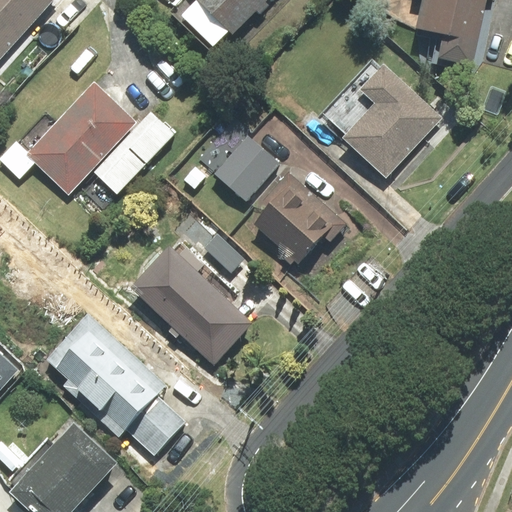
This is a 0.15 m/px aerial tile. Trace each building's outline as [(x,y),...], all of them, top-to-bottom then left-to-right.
[(0,0),(0,70),(61,0),(0,0)] [(186,0),(193,6),(177,23),(211,53),(226,36),(231,40),(254,15),(257,18),(272,0),(186,0)] [(484,0),(421,0),(414,36),(443,41),(439,61),(471,68),(484,0)] [(440,122),(383,66),(358,93),(374,109),(343,141),(383,180),(440,122)] [(16,143),(0,160),(0,164),(19,182),(34,166),(67,196),(89,173),(115,198),(173,136),(151,116),(138,130),(94,89),(59,126),(52,119),(23,150),(16,143)] [(278,170),(247,143),(212,177),(246,207),(278,170)] [(339,229),(286,180),(244,224),(297,273),(339,229)] [(220,234),(202,251),(229,280),(247,263),(220,234)] [(250,328),(166,252),(128,294),(212,370),(250,328)] [(163,388),(86,317),(39,367),(116,438),(163,388)] [(0,395),(20,375),(0,356),(0,395)] [(73,511),(114,469),(72,431),(8,495),(25,511),(73,511)]
